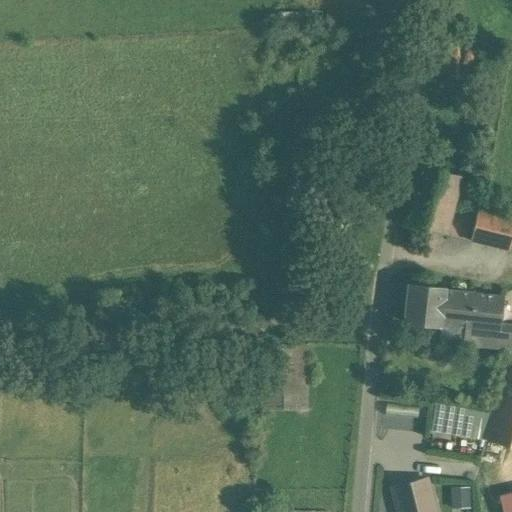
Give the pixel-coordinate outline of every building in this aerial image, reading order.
[(461,176),(418,165),(404,224),(446,234),(451,214),(461,176)] [(511,229),(511,217),(476,209),(474,220),(469,240),(507,250),(511,229)] [(474,220),(451,214),(446,234),(469,240),(474,220)] [(442,289),(409,285),(405,321),(438,325),(439,324),(442,289)] [(502,296),(442,289),(439,324),(464,327),(462,344),(511,349),(511,324),(503,324),(503,319),(499,319),(502,296)] [(306,344),(260,344),(260,408),(306,408),(306,344)] [(511,363),(505,361),(484,439),(511,446),(511,363)] [(433,511),(425,480),(393,488),(398,511),(433,511)] [(450,485),(450,505),(471,505),(471,485),(450,485)] [(511,511),(511,493),(499,497),(502,511),(511,511)]
